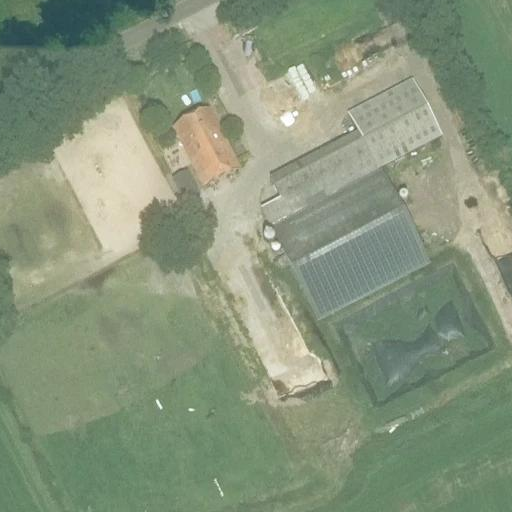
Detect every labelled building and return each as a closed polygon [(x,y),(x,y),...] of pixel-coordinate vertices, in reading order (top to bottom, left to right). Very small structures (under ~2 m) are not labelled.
[(362,49),(351,57),(359,68),(370,59),(362,49)] [(268,228),(376,172),(441,139),(412,83),(347,117),(358,137),(270,183),(280,203),(261,213),(268,228)] [(240,171),(209,112),(173,131),(203,190),(240,171)] [(463,168),(470,184),(481,179),(473,163),(463,168)] [(382,175),(270,232),(317,322),(428,264),(382,175)]
